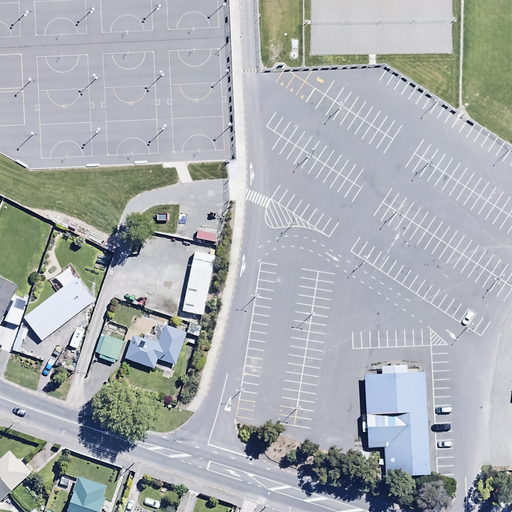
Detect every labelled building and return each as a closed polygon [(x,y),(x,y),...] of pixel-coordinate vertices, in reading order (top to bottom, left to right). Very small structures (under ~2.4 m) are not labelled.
[(384,145),(414,106),(310,26),(280,65),(306,85),(304,87),(314,94),(316,92),(323,97),(317,104),(341,122),(347,116),(355,122),(347,132),(357,140),(364,129),(384,145)] [(265,126),(280,104),(269,97),(254,119),(265,126)] [(94,303),(76,280),(24,321),(41,343),(94,303)] [(0,324),(16,292),(0,284),(0,324)] [(154,372),(157,362),(174,368),(186,336),(166,328),(162,338),(155,336),(154,339),(145,336),(143,342),(132,338),(124,361),(154,372)] [(27,333),(20,330),(11,352),(18,355),(27,333)] [(103,340),(100,339),(94,355),(118,363),(125,345),(104,338),(103,340)] [(431,474),(428,372),(370,374),(372,449),(390,448),(390,475),(431,474)] [(0,503),(29,476),(9,455),(0,463),(0,503)] [(102,511),(106,501),(103,500),(106,491),(78,481),(67,511),(102,511)]
